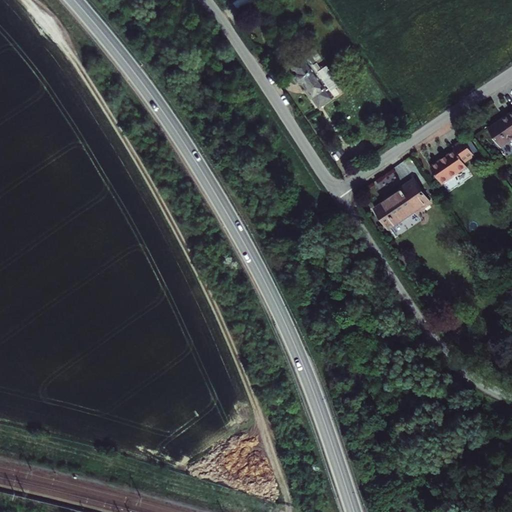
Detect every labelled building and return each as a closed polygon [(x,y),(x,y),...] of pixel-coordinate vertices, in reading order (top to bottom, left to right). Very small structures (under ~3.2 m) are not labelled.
[(246,0),(235,8),(240,15),(262,0),(246,0)] [(337,101),(306,56),(292,66),(298,75),(296,80),(301,86),(305,85),(308,90),(306,92),(309,96),(311,95),(323,112),(337,101)] [(511,122),(490,137),(503,156),(511,149),(511,122)] [(454,151),(430,169),(443,186),(467,169),(464,164),(475,157),(463,140),(452,148),(454,151)] [(387,227),(412,210),(414,212),(428,203),(411,179),(398,188),(400,191),(375,209),(387,227)]
